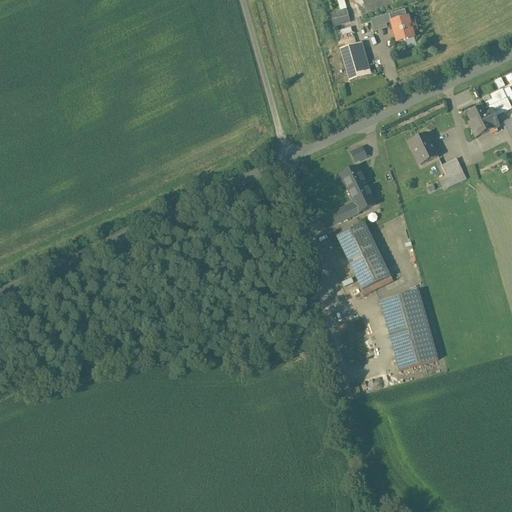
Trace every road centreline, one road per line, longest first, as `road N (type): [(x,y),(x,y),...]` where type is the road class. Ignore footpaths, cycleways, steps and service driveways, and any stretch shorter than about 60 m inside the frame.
road 1 (unclassified): [(287,159),(0,293)]
road 2 (unclassified): [(511,54),(287,159)]
road 3 (unclassified): [(287,159),(241,0)]
